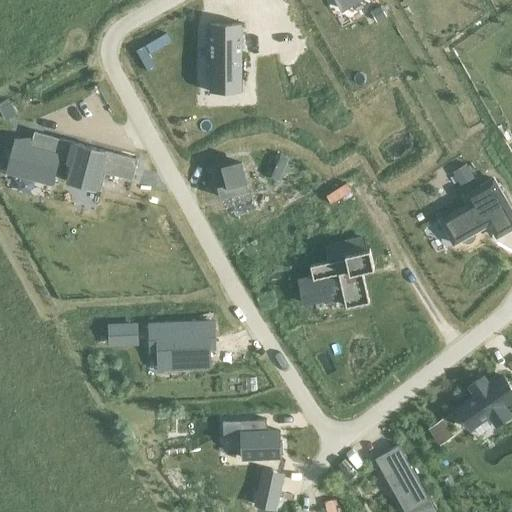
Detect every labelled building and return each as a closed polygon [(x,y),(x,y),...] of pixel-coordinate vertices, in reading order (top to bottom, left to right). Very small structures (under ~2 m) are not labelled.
[(337,0),(342,9),(358,0),(337,0)] [(381,5),(371,11),(377,21),(387,16),(381,5)] [(211,22),(210,22),(210,91),(211,91),(211,84),(241,84),(241,91),(242,91),(242,22),(240,22),(240,23),(211,23),(211,22)] [(10,100),(0,104),(0,106),(5,117),(16,111),(10,100)] [(15,140),(7,170),(53,183),(60,153),(70,156),(68,162),(73,163),(68,181),(101,190),(106,172),(133,179),(138,158),(35,131),(31,145),(15,140)] [(241,162),(212,169),(214,178),(213,178),(219,199),(239,194),(238,191),(248,188),(241,162)] [(466,164),(453,172),(460,184),(474,176),(466,164)] [(440,219),(454,243),(462,239),(463,240),(465,241),(468,241),(470,241),(472,239),(473,238),(474,237),(474,234),(474,232),(489,223),(497,237),(511,228),(511,211),(493,178),(465,194),(469,202),(440,219)] [(313,277),(299,280),(305,303),(344,294),(346,306),(370,301),(363,270),(374,267),(370,248),(366,249),(363,237),(326,245),(329,261),(310,265),(313,277)] [(110,323),(111,342),(138,341),(137,322),(110,323)] [(212,322),(151,324),(152,349),(160,348),(160,367),(209,365),(208,346),(213,346),(212,322)] [(511,387),(504,376),(490,385),(483,376),(469,385),(476,395),(456,409),(470,428),(490,414),(497,424),(510,414),(503,405),(511,398),(511,387)] [(443,417),(429,427),(439,440),(452,431),(443,417)] [(266,418),(223,420),(223,437),(241,436),(242,457),(281,455),(281,453),(283,453),(283,440),(280,440),(280,429),(270,430),(267,427),(266,418)] [(399,444),(375,458),(406,511),(430,498),(399,444)] [(257,478),(253,502),(274,506),(279,482),(257,478)]
